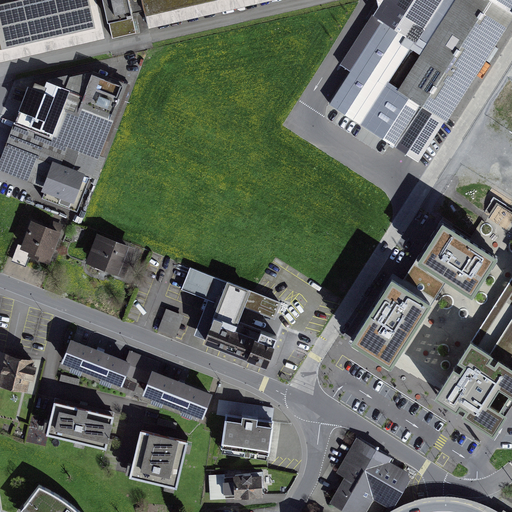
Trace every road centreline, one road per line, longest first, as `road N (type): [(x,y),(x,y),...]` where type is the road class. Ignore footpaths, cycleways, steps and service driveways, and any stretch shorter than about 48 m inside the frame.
road 1 (unclassified): [(511,51),(296,398)]
road 2 (residential): [(0,280),(296,398)]
road 3 (unknown): [(0,66),(297,0)]
road 4 (residential): [(296,398),(322,409),(311,477),(294,511)]
